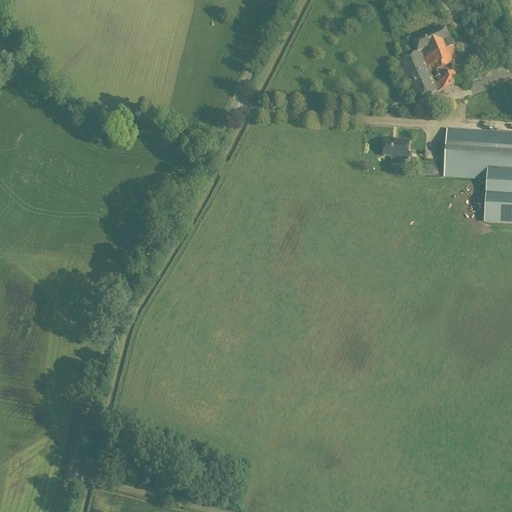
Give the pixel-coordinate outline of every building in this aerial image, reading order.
[(416,102),(466,81),(452,47),(454,47),(446,29),(413,43),(418,53),(399,61),(416,102)] [(476,56),(489,51),(481,33),(469,39),(476,56)] [(511,181),(511,133),(447,130),(444,177),(511,181)] [(410,160),(411,142),(398,141),(398,143),(386,142),(385,157),(393,158),(393,159),(410,160)] [(423,175),(431,175),(432,165),(423,165),(423,175)] [(511,225),(511,193),(486,192),(484,224),(511,225)]
